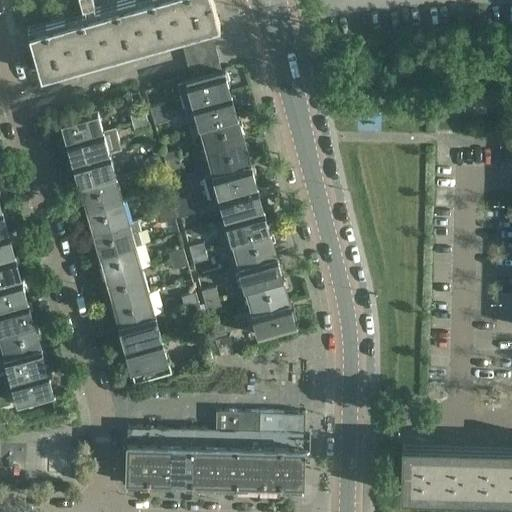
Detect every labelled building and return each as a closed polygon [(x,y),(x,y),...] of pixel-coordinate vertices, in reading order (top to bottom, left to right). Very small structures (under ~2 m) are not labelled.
[(86,9),(28,25),(29,30),(42,73),(60,68),(61,70),(70,68),(69,66),(96,58),(96,60),(113,56),(112,53),(131,48),(132,50),(148,46),(147,43),(166,38),(167,40),(176,38),(175,36),(179,34),(210,26),(220,23),(213,0),(117,0),(95,6),(93,0),(92,0),(84,2),(86,9)] [(210,26),(179,34),(182,45),(213,37),(212,36),(209,27),(210,26)] [(213,37),(182,45),(186,57),(216,48),(216,47),(215,47),(212,38),(213,37)] [(216,48),(186,57),(189,68),(211,61),(219,59),(219,58),(218,58),(215,49),(216,48)] [(189,80),(178,83),(185,108),(196,105),(195,103),(230,93),(226,79),(227,79),(227,78),(230,78),(229,77),(228,77),(226,70),(225,70),(225,69),(215,72),(214,72),(211,61),(189,68),(189,70),(192,77),(187,79),(187,80),(189,79),(189,80)] [(196,105),(185,108),(191,129),(202,126),(236,116),(232,102),(236,101),(236,100),(231,102),(229,94),(232,93),(232,92),(230,93),(195,103),(196,105)] [(151,108),(150,108),(152,115),(166,111),(165,104),(151,108)] [(97,105),(60,116),(60,117),(64,116),(66,123),(60,125),(61,125),(63,125),(64,125),(64,124),(68,138),(68,139),(67,139),(66,139),(67,139),(103,129),(97,107),(98,106),(97,105)] [(144,110),(130,114),(132,121),(146,117),(145,110),(144,110)] [(166,111),(152,115),(155,125),(156,125),(169,121),(166,111)] [(236,116),(202,126),(202,127),(208,148),(208,150),(217,147),(243,139),(239,125),(240,125),(243,124),(243,123),(239,124),(237,117),(239,117),(238,115),(238,116),(237,116),(236,116)] [(146,117),(132,121),(135,131),(148,127),(149,127),(146,117)] [(103,129),(67,139),(67,140),(69,140),(71,147),(67,148),(67,149),(71,148),(75,162),(73,162),(73,163),(109,152),(122,149),(115,126),(103,129)] [(217,147),(208,150),(215,173),(249,162),(245,148),(246,148),(247,148),(249,147),(249,146),(245,147),(243,140),(245,140),(245,138),(244,139),(243,139),(217,147)] [(164,153),(163,153),(166,162),(180,158),(179,157),(177,149),(164,153)] [(109,152),(73,163),(75,163),(77,170),(73,171),(74,172),(76,171),(77,171),(78,171),(81,185),(80,185),(79,185),(80,186),(116,176),(116,175),(110,153),(109,152)] [(157,155),(143,159),(145,167),(146,168),(160,164),(157,155)] [(180,158),(166,162),(168,170),(169,169),(182,166),(180,158)] [(215,173),(204,176),(210,199),(221,196),(256,185),(252,171),(253,171),(256,170),(256,169),(252,171),(250,163),(252,163),(251,162),(250,162),(249,162),(215,173)] [(160,164),(146,168),(148,175),(161,172),(162,171),(160,164)] [(116,176),(80,186),(82,186),(84,193),(80,194),(80,195),(82,194),(83,194),(84,194),(88,208),(87,208),(86,208),(86,209),(122,199),(116,176)] [(256,185),(221,196),(227,218),(262,208),(258,194),(259,194),(260,194),(262,193),(258,194),(256,186),(258,186),(258,185),(257,185),(256,185)] [(176,199),(173,200),(176,209),(180,208),(193,204),(190,196),(177,199),(176,199)] [(122,199),(86,209),(86,210),(88,209),(90,216),(86,217),(87,218),(89,217),(90,217),(94,231),(93,231),(92,231),(93,232),(129,222),(122,199)] [(170,201),(156,205),(158,212),(159,214),(176,209),(173,200),(171,201),(170,201)] [(180,208),(176,209),(178,217),(181,216),(182,216),(195,212),(193,204),(180,208)] [(262,208),(227,218),(233,241),(233,242),(269,231),(265,217),(266,217),(269,216),(268,216),(265,217),(263,210),(265,209),(264,208),(263,208),(262,208)] [(176,209),(159,214),(161,221),(174,218),(175,218),(178,217),(176,209)] [(129,222),(93,232),(93,233),(95,232),(97,239),(93,240),(93,241),(95,240),(96,240),(97,240),(101,254),(100,254),(99,254),(99,255),(135,245),(136,246),(142,244),(139,231),(141,230),(138,219),(129,222)] [(0,231),(0,258),(16,254),(16,253),(15,253),(14,254),(10,240),(11,239),(14,239),(14,238),(10,239),(8,232),(10,231),(9,230),(8,230),(7,230),(0,231)] [(269,231),(233,242),(240,264),(266,257),(275,255),(271,241),(272,240),(273,240),(275,239),(271,240),(269,233),(271,232),(271,231),(270,231),(269,231)] [(190,245),(189,246),(191,253),(205,250),(205,249),(203,242),(190,245)] [(135,245),(99,255),(99,256),(101,255),(103,262),(99,263),(100,264),(102,264),(103,263),(107,277),(106,277),(105,278),(106,278),(142,268),(142,267),(136,246),(135,245)] [(182,248),(169,251),(171,259),(172,259),(185,255),(183,248),(182,248)] [(205,250),(191,253),(194,263),(195,262),(208,259),(205,250)] [(0,280),(20,275),(16,263),(17,262),(18,262),(20,262),(20,261),(15,262),(13,255),(16,254),(0,258),(0,280)] [(240,264),(229,267),(235,290),(246,287),(282,278),(278,264),(282,263),(282,262),(278,263),(276,256),(278,255),(277,254),(275,255),(266,257),(240,264)] [(185,255),(172,259),(174,268),(187,264),(185,255)] [(142,268),(106,278),(106,279),(108,278),(110,285),(106,287),(108,287),(109,286),(110,286),(114,300),(113,300),(112,301),(148,290),(148,289),(142,268)] [(20,275),(0,280),(0,306),(27,299),(23,286),(24,286),(24,285),(27,285),(27,284),(21,285),(19,278),(23,277),(22,276),(21,276),(20,277),(20,275)] [(282,278),(246,287),(246,288),(252,311),(261,308),(288,301),(284,287),(285,287),(286,286),(288,286),(288,285),(284,286),(282,279),(284,278),(284,277),(283,277),(282,278)] [(203,290),(202,290),(205,299),(218,295),(215,287),(203,290)] [(148,290),(112,301),(112,302),(114,301),(116,309),(112,310),(113,310),(115,310),(116,310),(116,309),(120,323),(148,315),(155,313),(148,290)] [(195,292),(181,296),(183,305),(198,301),(195,292)] [(218,295),(205,299),(207,308),(208,308),(221,304),(218,296),(218,295)] [(27,299),(0,306),(0,331),(33,322),(29,309),(30,309),(31,308),(33,308),(33,307),(28,308),(26,301),(29,300),(29,299),(28,299),(27,300),(27,299)] [(261,308),(252,311),(253,312),(259,334),(258,334),(258,336),(297,325),(297,323),(296,323),(296,324),(295,324),(291,310),(292,310),(292,309),(295,309),(295,308),(291,309),(289,302),(291,301),(290,300),(289,301),(288,301),(261,308)] [(198,301),(183,305),(184,306),(186,313),(200,310),(200,309),(198,301)] [(119,324),(118,324),(119,325),(121,324),(123,332),(119,333),(121,333),(122,333),(123,332),(127,346),(161,337),(155,314),(155,313),(148,315),(120,323),(120,324),(119,324)] [(33,322),(0,331),(0,336),(5,355),(40,345),(36,332),(37,332),(40,331),(40,330),(34,332),(32,324),(36,323),(35,322),(34,323),(33,323),(33,322)] [(216,338),(215,338),(218,347),(219,347),(231,343),(232,343),(229,334),(216,338)] [(125,347),(125,348),(127,348),(129,355),(125,356),(126,357),(128,356),(129,356),(129,355),(133,369),(133,370),(132,370),(131,370),(132,371),(134,371),(136,378),(160,371),(158,364),(168,361),(169,361),(169,360),(168,360),(162,339),(161,337),(127,346),(126,347),(125,347)] [(40,345),(5,355),(6,356),(12,378),(46,368),(42,355),(43,355),(44,355),(46,354),(46,353),(41,355),(39,348),(42,347),(42,345),(41,345),(41,346),(40,346),(40,345)] [(46,368),(12,378),(13,381),(18,402),(17,402),(18,403),(55,393),(55,392),(54,392),(53,392),(49,378),(50,378),(53,377),(53,376),(49,377),(47,370),(49,370),(48,368),(48,369),(47,369),(46,369),(46,368)] [(236,490),(238,410),(237,410),(229,410),(229,409),(216,409),(216,427),(215,483),(229,484),(228,489),(228,490),(236,490)] [(259,466),(260,420),(260,410),(259,410),(259,411),(251,411),(251,410),(238,410),(236,490),(245,491),(245,489),(244,489),(244,484),(258,484),(259,466)] [(273,411),(260,410),(260,420),(273,420),(272,432),(277,432),(277,444),(282,445),(281,492),(289,492),(289,491),(288,490),(288,485),(302,486),(302,487),(303,487),(304,460),(303,460),(304,447),(309,447),(310,447),(311,430),(309,430),(309,431),(304,431),(305,412),(303,412),(283,412),(283,411),(281,411),(281,412),(273,411)] [(273,420),(260,420),(259,466),(258,484),(272,485),(272,490),(272,491),(281,492),(282,445),(277,444),(277,432),(272,432),(273,420)] [(149,488),(151,425),(137,425),(129,425),(127,425),(127,445),(127,455),(126,482),(127,482),(127,481),(140,481),(140,486),(140,488),(149,488)] [(171,482),(172,426),(163,426),(151,425),(149,488),(157,488),(157,487),(156,487),(156,482),(171,482)] [(192,489),(194,427),(181,426),(181,427),(172,426),(171,482),(185,482),(184,488),(184,489),(192,489)] [(215,483),(216,427),(215,427),(215,428),(207,427),(194,427),(192,489),(201,489),(201,488),(200,488),(200,483),(215,483)] [(402,443),(401,494),(511,496),(511,446),(404,443),(402,443)]
